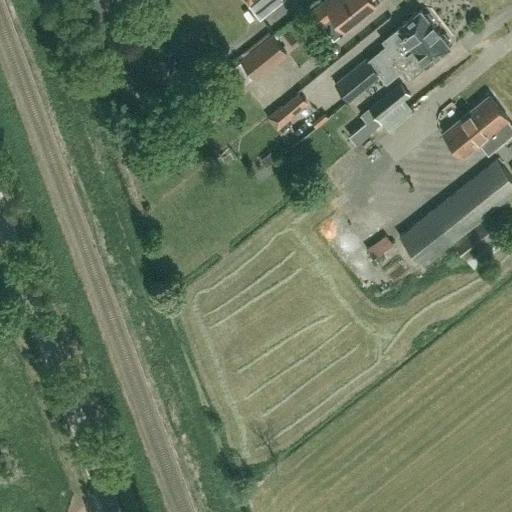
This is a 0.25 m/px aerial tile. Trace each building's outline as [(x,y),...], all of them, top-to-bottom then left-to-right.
[(121,45),(120,42),(123,40),(106,0),(91,0),(80,5),(99,50),(114,44),(116,47),(121,45)] [(328,0),(314,12),(320,20),(329,19),(334,15),(346,30),(358,20),(377,4),(372,0),(328,0)] [(334,83),(348,99),(349,100),(380,76),(376,71),(392,58),(394,60),(411,46),(412,47),(423,38),(419,33),(433,22),(434,19),(428,11),(424,11),(422,8),(382,39),(387,45),(368,60),(366,57),(334,83)] [(376,71),(380,76),(386,83),(400,72),(408,81),(426,65),(427,66),(452,47),(449,42),(450,39),(444,31),(440,31),(433,22),(419,33),(423,38),(412,47),(411,46),(394,60),(392,58),(376,71)] [(278,38),(274,34),(272,36),(271,35),(239,61),(254,81),(287,55),(275,40),(278,38)] [(285,128),(337,89),(327,76),(309,89),(305,84),(271,110),(285,128)] [(413,112),(403,100),(410,94),(400,82),(360,114),(366,121),(349,135),(346,137),(347,138),(334,148),(339,155),(356,143),(380,123),(388,133),(413,112)] [(488,155),(511,134),(511,126),(508,121),(510,120),(489,95),(443,134),(463,158),(479,145),(488,155)] [(216,116),(204,100),(177,121),(190,137),(216,116)] [(473,266),(507,240),(486,214),(511,193),(511,179),(496,159),(398,236),(422,267),(454,242),(473,266)] [(251,198),(228,210),(237,226),(259,214),(251,198)] [(384,258),(403,245),(395,234),(376,246),(384,258)]
